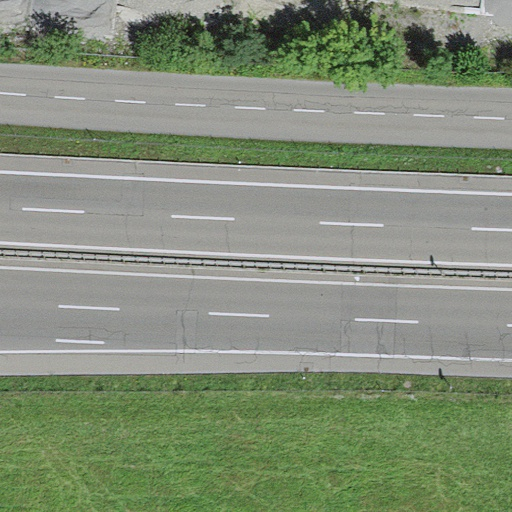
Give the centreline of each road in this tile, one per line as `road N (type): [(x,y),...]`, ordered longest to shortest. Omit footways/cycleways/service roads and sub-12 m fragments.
road 1 (motorway): [(0,301),(511,325)]
road 2 (motorway): [(511,225),(0,203)]
